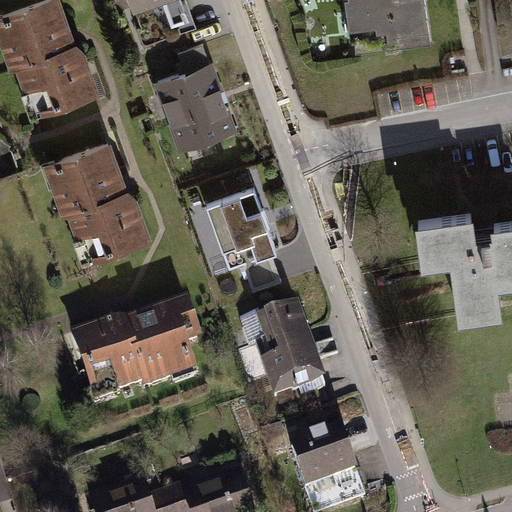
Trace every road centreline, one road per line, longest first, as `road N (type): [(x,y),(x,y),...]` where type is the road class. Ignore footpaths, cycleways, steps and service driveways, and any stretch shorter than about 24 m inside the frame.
road 1 (residential): [(293,154),(418,511)]
road 2 (residential): [(511,108),(293,154)]
road 3 (residential): [(238,0),(293,154)]
